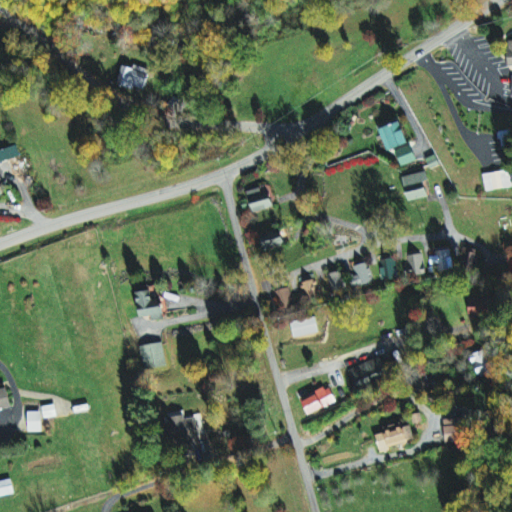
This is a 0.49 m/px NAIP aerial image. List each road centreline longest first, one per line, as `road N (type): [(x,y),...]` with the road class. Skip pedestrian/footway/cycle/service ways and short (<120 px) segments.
road 1 (residential): [(450,0),(267,104),(227,175),(0,243)]
road 2 (residential): [(227,175),(318,511)]
road 3 (residential): [(267,104),(103,87),(0,2)]
road 4 (residential): [(243,255),(384,181),(438,167),(511,165)]
road 5 (residential): [(296,434),(108,498),(104,511)]
road 6 (residential): [(289,404),(369,350),(459,315)]
road 7 (residential): [(298,88),(290,159),(299,177),(366,188)]
road 8 (residential): [(260,310),(321,288),(403,277)]
